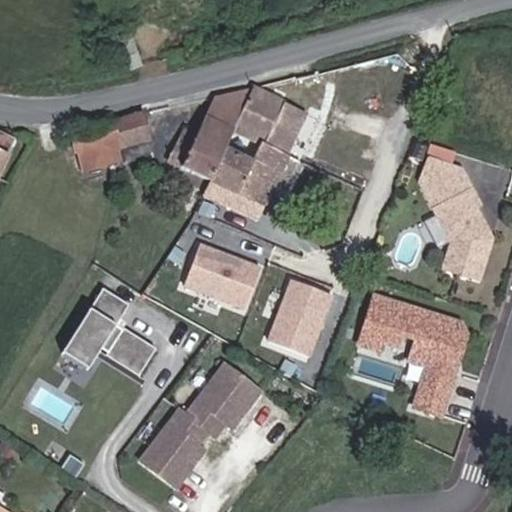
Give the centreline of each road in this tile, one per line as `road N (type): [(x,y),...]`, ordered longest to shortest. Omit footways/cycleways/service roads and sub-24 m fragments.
road 1 (tertiary): [(0,108),(64,110),(495,0)]
road 2 (residential): [(370,511),(457,506),(481,476),(511,380)]
